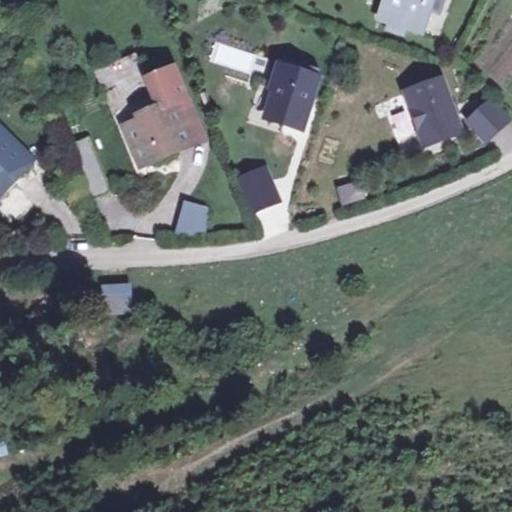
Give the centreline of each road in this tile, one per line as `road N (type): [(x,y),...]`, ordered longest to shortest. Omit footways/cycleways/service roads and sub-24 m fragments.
road 1 (track): [(511,220),(238,394),(62,452),(0,484)]
road 2 (residential): [(0,264),(268,247),(463,185),(511,159)]
road 3 (track): [(511,248),(415,348),(119,511)]
